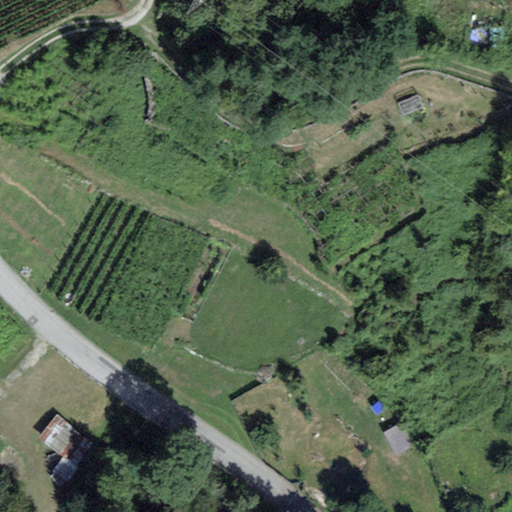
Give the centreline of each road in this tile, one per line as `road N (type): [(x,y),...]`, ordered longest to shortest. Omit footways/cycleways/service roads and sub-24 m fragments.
road 1 (unknown): [(0,76),(87,22),(121,18),(234,115),(286,115),(320,100),(361,55),(474,55),(511,79)]
road 2 (unclassified): [(294,511),(227,448),(55,324),(0,268)]
